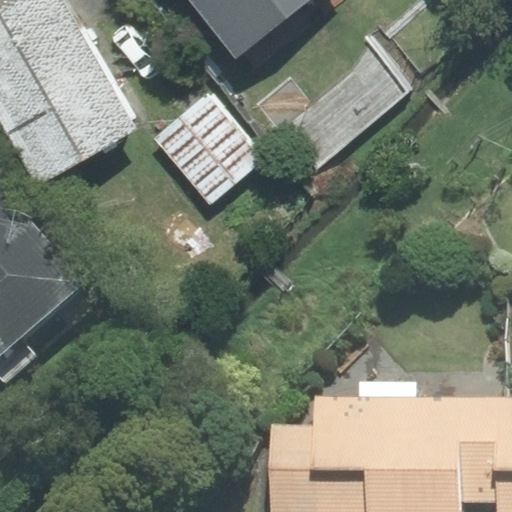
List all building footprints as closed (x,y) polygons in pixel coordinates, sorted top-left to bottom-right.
[(80,0),(0,0),(0,92),(47,174),(147,117),(80,0)] [(216,0),(258,47),(311,0),(216,0)] [(211,89),(159,135),(215,200),(267,154),(211,89)] [(0,186),(0,374),(94,287),(0,186)] [(511,511),(511,409),(297,409),(297,511),(447,511),(483,511),(511,511)]
